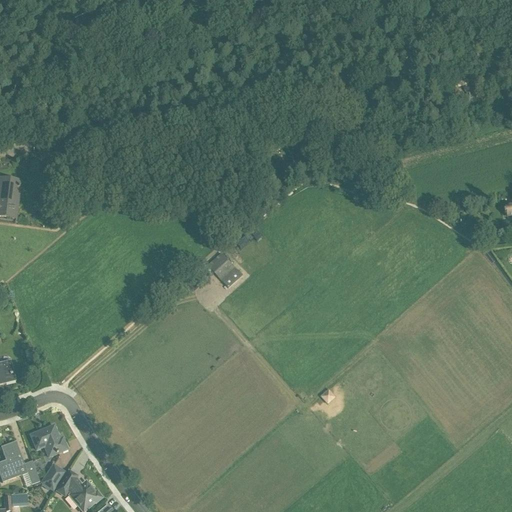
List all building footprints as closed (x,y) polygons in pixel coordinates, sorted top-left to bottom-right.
[(189,0),(181,0),(173,3),(176,10),(191,5),(189,0)] [(85,6),(70,13),(74,20),(88,13),(85,6)] [(476,72),(453,79),(456,89),(479,82),(476,72)] [(278,132),(275,145),(282,147),(285,133),(278,132)] [(306,143),(292,149),(299,164),(307,160),(309,164),(314,162),(306,143)] [(0,217),(16,219),(20,182),(0,179),(0,217)] [(169,183),(163,187),(172,198),(178,194),(169,183)] [(222,253),(208,266),(229,289),(243,276),(222,253)] [(0,384),(6,383),(6,384),(15,382),(13,376),(12,376),(9,363),(0,365),(0,384)] [(334,406),(342,398),(334,391),(326,398),(334,406)] [(53,427),(30,437),(36,451),(44,448),(47,455),(55,452),(56,455),(68,450),(62,438),(59,440),(53,427)] [(5,461),(0,462),(0,476),(2,484),(22,477),(27,488),(40,483),(32,463),(24,465),(15,443),(1,448),(5,461)] [(53,466),(42,484),(53,491),(65,473),(53,466)] [(69,471),(56,492),(65,498),(69,492),(71,495),(69,496),(81,511),(85,511),(95,504),(97,504),(101,501),(102,497),(99,493),(95,493),(86,482),(82,486),(76,480),(78,477),(69,471)]
